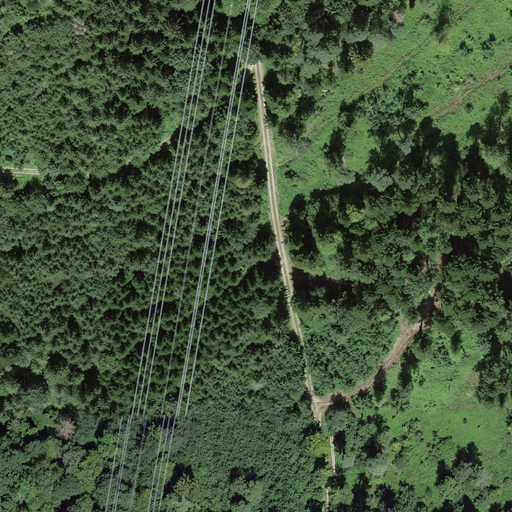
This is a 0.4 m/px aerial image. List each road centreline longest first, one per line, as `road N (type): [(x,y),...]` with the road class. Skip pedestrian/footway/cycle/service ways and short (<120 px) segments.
road 1 (track): [(327,511),(326,460),(274,230),(244,0)]
road 2 (track): [(0,170),(87,173),(154,151),(227,96),(254,52)]
